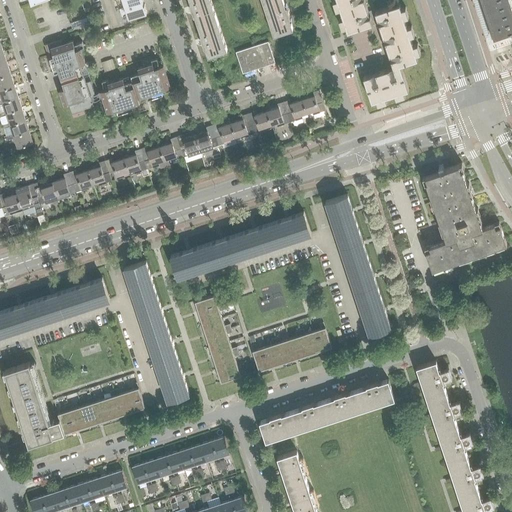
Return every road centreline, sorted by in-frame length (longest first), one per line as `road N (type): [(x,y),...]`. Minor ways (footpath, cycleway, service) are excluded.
road 1 (secondary): [(290,174),(0,270)]
road 2 (residential): [(5,483),(237,407)]
road 3 (residential): [(237,407),(447,341)]
road 4 (residential): [(511,507),(461,349),(447,341)]
road 5 (residential): [(60,157),(8,0)]
road 6 (residential): [(60,157),(201,108)]
road 7 (residential): [(201,108),(332,65)]
